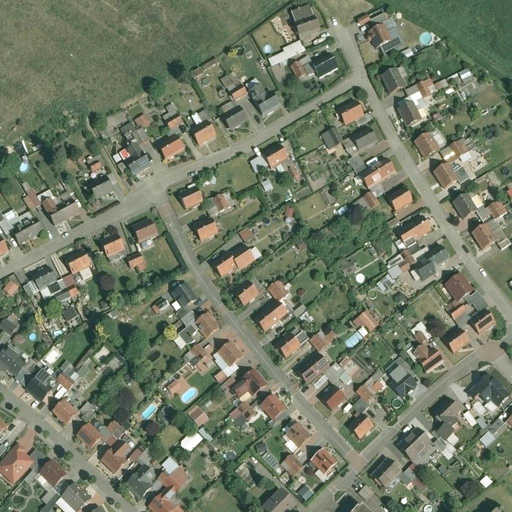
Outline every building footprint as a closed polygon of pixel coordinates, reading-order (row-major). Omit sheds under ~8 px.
[(290,11),(300,41),(310,37),(309,34),(319,31),(309,4),(290,11)] [(369,21),(374,30),(383,26),(381,23),(386,21),(383,15),(369,21)] [(367,33),(375,49),(380,47),(383,54),(402,45),(395,28),(386,32),(383,26),(374,30),(367,33)] [(305,52),(300,41),(282,49),(284,52),(268,59),(271,67),(305,52)] [(402,58),(410,56),(409,50),(400,52),(402,58)] [(315,71),(319,79),(337,69),(329,53),(311,63),(308,57),(299,61),(307,76),(315,71)] [(288,67),(296,80),(305,75),(297,62),(288,67)] [(451,88),(477,75),(472,65),(446,78),(451,88)] [(380,77),(389,95),(404,88),(396,69),(380,77)] [(229,93),(234,101),(246,94),(241,86),(229,93)] [(248,93),(263,117),(280,107),(271,93),(266,96),(260,86),(248,93)] [(337,110),(344,126),(363,116),(356,101),(337,110)] [(396,110),(406,128),(426,117),(422,110),(417,112),(412,102),(396,110)] [(238,107),(221,117),(230,132),(247,122),(238,107)] [(189,130),(199,147),(215,137),(206,121),(210,119),(206,111),(197,116),(201,124),(189,130)] [(143,115),(131,119),(135,129),(147,124),(143,115)] [(177,116),(165,123),(170,131),(182,125),(177,116)] [(376,143),(368,128),(341,142),(349,157),(376,143)] [(414,143),(424,160),(439,151),(428,134),(414,143)] [(156,146),(165,161),(183,151),(174,136),(156,146)] [(287,141),(280,145),(286,156),(293,152),(287,141)] [(125,164),(132,178),(149,168),(137,144),(125,150),(131,161),(125,164)] [(279,144),(262,154),(263,156),(269,166),(271,169),(279,164),(284,173),(286,172),(291,180),(298,176),(286,156),(280,145),(279,144)] [(83,161),(88,173),(104,166),(99,154),(83,161)] [(269,166),(263,156),(249,163),(255,174),(269,166)] [(359,175),(368,189),(395,173),(386,159),(366,170),(359,175)] [(432,174),(443,190),(457,181),(459,185),(469,179),(462,167),(453,173),(448,164),(432,174)] [(359,175),(366,170),(363,165),(353,170),(357,176),(359,175)] [(87,187),(95,202),(113,192),(105,177),(87,187)] [(30,187),(23,190),(26,197),(22,199),(27,211),(38,206),(30,187)] [(403,188),(386,198),(395,213),(412,203),(403,188)] [(196,189),(178,197),(185,211),(202,203),(196,189)] [(206,212),(209,219),(234,207),(228,194),(212,201),(216,208),(206,212)] [(452,204),(462,220),(477,211),(467,194),(452,204)] [(40,205),(53,228),(78,214),(70,199),(55,208),(50,200),(40,205)] [(6,223),(18,247),(42,234),(34,219),(33,220),(29,212),(18,218),(17,217),(6,223)] [(414,242),(430,232),(421,217),(396,233),(407,250),(415,244),(414,242)] [(192,228),(200,243),(217,234),(209,219),(192,228)] [(387,229),(396,223),(394,219),(385,224),(387,229)] [(132,230),(138,245),(156,236),(150,222),(132,230)] [(471,235),(482,251),(495,243),(497,246),(498,245),(506,240),(499,230),(491,236),(484,226),(471,235)] [(246,228),(236,234),(243,244),(252,237),(246,228)] [(100,245),(107,259),(124,251),(117,237),(100,245)] [(299,253),(307,245),(302,239),(294,247),(299,253)] [(507,239),(506,240),(498,245),(501,251),(511,245),(507,239)] [(420,252),(415,244),(407,250),(405,251),(409,258),(411,257),(420,252)] [(413,267),(422,282),(435,274),(432,270),(449,261),(440,245),(429,252),(423,255),(425,260),(416,265),(413,267)] [(211,264),(221,278),(235,268),(238,272),(253,262),(243,247),(229,256),(227,254),(211,264)] [(429,252),(426,248),(420,252),(411,257),(416,265),(425,260),(423,255),(429,252)] [(63,261),(71,276),(90,267),(82,252),(63,261)] [(139,255),(126,260),(130,269),(143,264),(139,255)] [(349,262),(338,268),(343,277),(354,271),(349,262)] [(48,268),(31,277),(39,292),(46,288),(51,297),(52,296),(60,292),(56,284),(48,268)] [(455,301),(456,303),(458,302),(468,295),(473,292),(460,274),(444,285),(455,301)] [(71,276),(61,281),(70,298),(77,295),(73,287),(75,285),(71,276)] [(61,281),(56,284),(60,292),(52,296),(56,305),(70,298),(61,281)] [(232,294),(243,308),(258,296),(247,282),(232,294)] [(9,283),(3,291),(11,297),(17,288),(9,283)] [(171,295),(182,311),(187,307),(197,300),(186,284),(171,295)] [(267,290),(277,303),(285,296),(275,284),(267,290)] [(470,298),(468,295),(458,302),(463,309),(480,297),(477,293),(470,298)] [(482,297),(480,297),(463,309),(466,313),(471,321),(485,311),(489,308),(482,297)] [(164,300),(151,308),(156,314),(168,306),(164,300)] [(455,301),(450,304),(460,317),(466,313),(463,309),(458,302),(456,303),(455,301)] [(254,320),(264,333),(287,315),(277,303),(254,320)] [(444,308),(453,322),(460,317),(450,304),(444,308)] [(70,306),(59,313),(66,323),(76,316),(70,306)] [(302,306),(291,315),(296,320),(307,311),(302,306)] [(191,313),(187,307),(182,311),(176,314),(179,321),(191,313)] [(102,323),(117,317),(115,311),(99,317),(102,323)] [(349,322),(355,329),(360,325),(366,334),(376,327),(364,311),(349,322)] [(468,322),(478,336),(495,324),(485,311),(471,321),(468,322)] [(197,321),(191,313),(179,321),(186,329),(197,321)] [(199,330),(206,339),(217,330),(205,314),(197,321),(186,329),(177,336),(185,347),(188,345),(189,346),(194,342),(192,338),(190,339),(189,337),(199,330)] [(0,327),(0,329),(10,337),(15,329),(4,322),(0,327)] [(414,337),(420,346),(431,338),(421,324),(416,327),(420,333),(414,337)] [(361,329),(343,342),(348,349),(366,335),(361,329)] [(443,341),(453,355),(469,343),(459,329),(443,341)] [(273,346),(285,361),(301,348),(300,346),(307,341),(301,334),(293,340),(289,334),(273,346)] [(317,337),(309,343),(318,353),(325,348),(317,337)] [(198,345),(201,349),(210,343),(207,338),(198,345)] [(231,342),(216,354),(228,369),(243,358),(231,342)] [(0,356),(0,371),(4,375),(6,371),(15,378),(21,371),(28,362),(8,346),(0,356)] [(198,346),(189,353),(198,363),(207,356),(198,346)] [(419,363),(426,374),(442,364),(432,350),(428,353),(424,347),(416,352),(413,348),(405,354),(414,366),(419,363)] [(54,350),(45,360),(51,365),(60,355),(54,350)] [(295,371),(306,386),(328,369),(316,354),(295,371)] [(345,357),(337,366),(353,380),(361,371),(345,357)] [(385,373),(394,367),(392,363),(383,369),(385,373)] [(403,374),(409,380),(415,375),(404,364),(399,369),(403,374)] [(323,377),(333,387),(336,384),(334,383),(344,373),(335,365),(323,377)] [(19,385),(27,376),(21,371),(15,378),(14,380),(19,385)] [(230,390),(237,398),(246,390),(252,397),(265,387),(252,371),(236,384),(230,390)] [(26,391),(41,403),(56,385),(41,372),(35,380),(26,391)] [(19,385),(26,391),(35,380),(28,374),(27,376),(19,385)] [(63,374),(56,381),(68,392),(75,384),(63,374)] [(389,387),(401,400),(415,387),(409,380),(403,374),(389,387)] [(477,396),(486,406),(490,402),(496,409),(498,408),(508,398),(509,396),(488,375),(467,395),(472,400),(477,396)] [(230,390),(236,384),(231,379),(221,387),(226,393),(230,390)] [(173,381),(164,388),(170,396),(179,389),(173,381)] [(355,394),(361,399),(366,404),(372,397),(368,394),(371,392),(364,385),(355,394)] [(319,401),(331,413),(345,399),(333,387),(319,401)] [(260,406),(272,421),(277,418),(285,411),(273,396),(260,406)] [(511,405),(511,401),(508,398),(498,408),(504,413),(511,405)] [(358,413),(361,416),(369,407),(366,404),(361,399),(351,409),(357,415),(358,413)] [(444,426),(452,435),(462,426),(454,418),(460,412),(448,400),(433,415),(444,426)] [(227,416),(232,421),(239,415),(246,422),(255,415),(243,402),(227,416)] [(52,414),(65,426),(75,415),(62,403),(52,414)] [(79,412),(84,417),(89,411),(92,408),(87,403),(79,412)] [(193,406),(184,416),(198,428),(206,419),(193,406)] [(94,415),(89,411),(84,417),(81,419),(86,423),(94,415)] [(289,416),(285,411),(277,418),(280,422),(289,416)] [(468,412),(462,416),(471,428),(477,424),(475,422),(468,412)] [(356,420),(347,429),(359,441),(372,428),(361,416),(358,413),(357,415),(354,418),(356,420)] [(239,417),(232,422),(240,432),(247,426),(239,417)] [(480,419),(475,422),(477,424),(482,431),(487,428),(480,419)] [(504,425),(498,419),(486,431),(492,437),(504,425)] [(106,431),(117,441),(125,432),(114,422),(106,431)] [(285,436),(298,449),(310,438),(298,424),(285,436)] [(77,437),(90,449),(101,438),(87,426),(77,437)] [(452,435),(444,426),(436,434),(440,438),(445,444),(447,442),(453,436),(452,435)] [(200,429),(196,433),(206,443),(210,440),(200,429)] [(431,445),(416,429),(396,447),(411,463),(431,445)] [(186,454),(200,440),(191,431),(177,445),(186,454)] [(440,438),(436,441),(444,449),(449,444),(447,442),(445,444),(440,438)] [(436,441),(432,446),(440,455),(445,450),(444,449),(436,441)] [(101,461),(116,474),(126,463),(120,457),(127,450),(121,444),(114,452),(112,450),(101,461)] [(257,455),(265,451),(262,444),(254,448),(257,455)] [(17,445),(0,463),(0,473),(13,485),(28,468),(32,464),(28,460),(23,455),(25,452),(17,445)] [(136,462),(145,453),(139,448),(129,458),(135,464),(136,462)] [(310,463),(327,479),(333,473),(330,470),(336,463),(322,450),(310,463)] [(36,451),(28,460),(32,464),(28,468),(32,472),(44,459),(36,451)] [(136,462),(143,469),(144,468),(154,457),(147,451),(145,453),(136,462)] [(267,453),(262,458),(272,468),(277,463),(267,453)] [(282,465),(294,477),(303,468),(291,456),(282,465)] [(386,459),(370,476),(384,490),(401,473),(386,459)] [(39,474),(54,488),(66,476),(51,461),(39,474)] [(252,487),(258,481),(241,464),(234,470),(252,487)] [(412,464),(408,469),(416,477),(421,473),(412,464)] [(127,485),(141,499),(152,488),(148,484),(154,477),(144,468),(143,469),(127,485)] [(408,469),(402,475),(421,494),(427,488),(416,477),(408,469)] [(165,472),(157,480),(167,490),(173,496),(181,488),(165,472)] [(484,477),(478,482),(484,489),(490,483),(484,477)] [(62,500),(74,511),(79,511),(90,501),(75,486),(62,500)] [(365,486),(358,494),(366,502),(374,494),(365,486)] [(148,509),(150,511),(172,511),(173,511),(166,505),(174,497),(173,496),(167,490),(148,509)] [(260,510),(262,511),(290,511),(296,507),(279,491),(260,510)]
